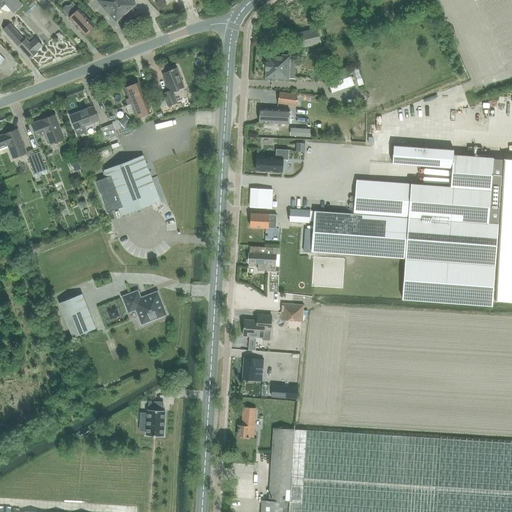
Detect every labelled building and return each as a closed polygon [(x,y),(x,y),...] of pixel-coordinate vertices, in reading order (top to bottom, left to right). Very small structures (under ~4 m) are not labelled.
[(0,0),(0,8),(5,4),(14,14),(23,5),(17,0),(3,0),(2,1),(0,0)] [(49,4),(45,0),(36,0),(44,9),(49,4)] [(126,14),(113,0),(96,0),(116,22),(116,23),(126,14)] [(113,0),(126,14),(136,5),(135,4),(135,5),(131,0),(113,0)] [(161,10),(167,5),(163,0),(161,0),(157,4),(161,10)] [(63,8),(63,10),(63,11),(85,35),(89,31),(89,32),(91,32),(94,29),(94,27),(94,26),(77,8),(76,9),(71,4),(69,5),(66,5),(63,8)] [(4,32),(29,59),(37,51),(42,45),(35,38),(30,43),(26,39),(25,40),(11,26),(4,32)] [(293,34),(296,47),(320,42),(317,29),(293,34)] [(263,71),(266,72),(266,78),(295,80),(296,57),(290,56),(267,55),(267,62),(263,62),(263,71)] [(163,74),(170,92),(163,94),(168,106),(177,102),(173,92),(184,88),(177,69),(174,70),(173,68),(171,69),(172,71),(163,74)] [(327,75),(333,92),(354,85),(348,68),(327,75)] [(135,114),(137,119),(150,113),(139,83),(125,88),(130,99),(126,100),(128,105),(132,104),(135,113),(134,113),(135,114)] [(277,104),(294,106),(296,95),(279,92),(277,104)] [(70,115),(77,135),(86,131),(84,126),(99,120),(93,106),(70,115)] [(273,109),(270,109),(261,108),(260,122),(288,123),(289,110),(273,109)] [(47,135),(50,143),(64,138),(55,115),(30,124),(36,139),(47,135)] [(131,122),(126,116),(119,122),(124,128),(131,122)] [(101,128),(106,140),(108,139),(117,135),(113,123),(101,128)] [(0,149),(8,146),(13,158),(27,153),(18,130),(0,136),(0,149)] [(305,152),(305,143),(297,143),(297,151),(305,152)] [(452,157),(453,153),(453,149),(393,145),(392,162),(451,167),(452,157)] [(282,172),(283,159),(288,159),(288,150),(276,149),(276,157),(258,156),(257,171),(282,172)] [(40,152),(34,154),(40,171),(46,168),(40,152)] [(40,171),(34,154),(29,157),(34,173),(40,171)] [(108,212),(120,208),(123,216),(161,200),(144,155),(105,169),(108,177),(96,181),(108,212)] [(314,208),(311,250),(406,257),(403,298),(492,305),(493,301),(499,223),(489,223),(494,160),(452,157),(451,167),(450,185),(357,177),(354,211),(314,208)] [(494,160),(489,223),(499,223),(493,301),(511,301),(511,161),(494,160)] [(80,168),(78,161),(72,163),(75,170),(80,168)] [(251,188),(250,207),(271,208),(272,206),(272,189),(251,188)] [(290,209),(289,221),(309,222),(309,221),(309,210),(290,209)] [(268,213),(251,213),(250,227),(268,228),(276,228),(277,214),(268,214),(268,213)] [(249,252),(248,263),(258,263),(258,270),(275,270),(275,267),(278,267),(279,248),(249,246),(249,252)] [(127,314),(135,311),(140,325),(167,316),(157,291),(140,298),(138,291),(121,297),(127,314)] [(81,295),(57,304),(71,339),(95,330),(81,295)] [(282,303),(281,313),(281,319),(302,321),(303,305),(282,303)] [(245,319),(243,335),(262,337),(262,339),(270,340),(271,328),(272,315),(258,314),(257,320),(245,319)] [(256,359),(244,358),(243,379),(255,380),(256,359)] [(296,398),(297,386),(272,384),(271,396),(296,398)] [(146,422),(146,431),(146,435),(161,436),(164,436),(165,411),(163,411),(163,402),(149,401),(149,403),(149,410),(147,410),(147,413),(145,413),(140,413),(140,415),(140,422),(146,422)] [(238,437),(249,438),(249,437),(254,437),(256,408),(244,407),(243,425),(239,425),(238,437)] [(289,501),(288,511),(511,511),(511,444),(432,439),(274,427),(270,500),(289,501)] [(287,511),(288,502),(262,500),(261,511),(287,511)]
